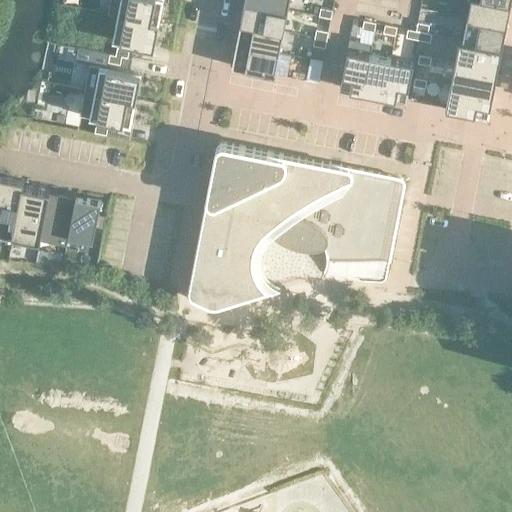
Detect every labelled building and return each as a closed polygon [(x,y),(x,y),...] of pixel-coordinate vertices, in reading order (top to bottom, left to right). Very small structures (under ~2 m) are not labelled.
[(119,0),(117,14),(158,22),(162,0),(119,0)] [(288,0),(243,0),(244,1),(287,10),(288,0)] [(469,0),(466,17),(506,25),(510,3),(492,0),(469,0)] [(287,10),(244,1),(240,22),(283,31),(287,10)] [(320,7),(318,15),(330,18),(332,10),(320,7)] [(117,14),(112,40),(153,48),(158,22),(117,14)] [(466,17),(463,16),(458,39),(501,47),(506,25),(466,17)] [(363,20),(362,28),(374,31),(375,22),(363,20)] [(279,52),(283,31),(240,22),(235,44),(279,52)] [(417,22),(415,30),(419,31),(427,32),(428,25),(417,22)] [(385,24),(383,32),(395,35),(396,26),(385,24)] [(407,28),(405,37),(417,39),(419,31),(415,30),(407,28)] [(316,29),(314,37),(326,39),(328,31),(316,29)] [(419,31),(417,39),(429,41),(431,33),(427,32),(419,31)] [(326,39),(314,37),(312,45),(324,47),(326,39)] [(458,39),(454,61),(497,70),(501,47),(458,39)] [(279,52),(235,44),(231,66),(274,74),(279,52)] [(117,47),(115,55),(121,56),(127,57),(128,49),(117,47)] [(347,48),(339,87),(362,91),(369,52),(347,48)] [(369,52),(362,91),(383,96),(391,56),(369,52)] [(109,54),(107,62),(119,64),(121,56),(115,55),(109,54)] [(418,54),(417,62),(429,65),(430,57),(418,54)] [(391,56),(383,96),(405,100),(413,61),(391,56)] [(317,74),(320,60),(308,58),(306,72),(317,74)] [(454,61),(449,84),(492,92),(497,70),(454,61)] [(99,66),(94,91),(135,99),(140,74),(99,66)] [(414,77),(412,85),(424,87),(426,79),(414,77)] [(449,84),(445,108),(488,116),(492,92),(449,84)] [(94,91),(89,117),(130,125),(135,99),(94,91)] [(95,124),(94,132),(106,134),(107,126),(95,124)] [(189,287),(189,290),(190,293),(192,295),(194,297),(207,303),(210,304),(213,304),(216,304),(219,304),(268,289),(261,282),(256,275),(253,266),(252,258),(253,249),(257,240),(262,233),(269,227),(271,230),(273,233),(279,238),(286,242),(294,245),(301,247),(309,248),(317,247),(320,246),(324,245),(326,250),(326,256),(326,262),(325,268),(384,280),(385,279),(385,278),(386,276),(404,185),(404,182),(403,180),(401,178),(398,177),(224,143),(222,143),(219,144),(217,146),(216,148),(189,287)] [(0,232),(12,235),(22,184),(23,180),(0,175),(0,232)] [(39,240),(40,236),(49,189),(22,184),(12,235),(39,240)] [(49,189),(40,236),(67,242),(68,234),(76,195),(49,189)] [(100,199),(76,195),(68,234),(93,239),(95,226),(103,228),(106,216),(98,214),(100,199)] [(48,253),(38,250),(36,261),(46,263),(48,253)]
